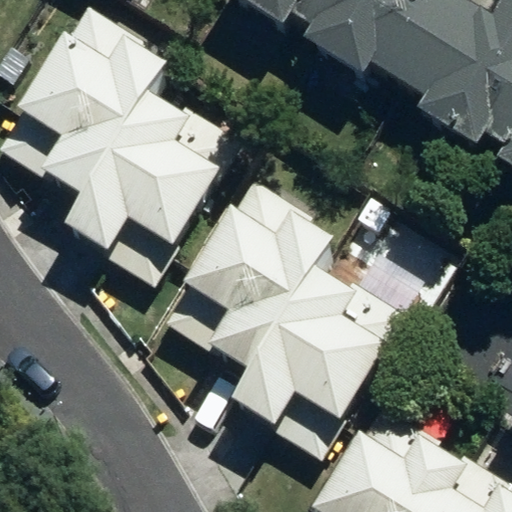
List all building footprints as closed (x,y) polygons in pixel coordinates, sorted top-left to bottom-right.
[(247,0),(301,33),(309,18),(333,34),(353,0),(247,0)] [(353,0),(333,34),(325,47),(378,79),(386,66),(413,81),(463,0),(353,0)] [(493,130),(511,99),(511,13),(509,19),(475,0),(463,0),(413,81),(443,101),(436,114),(485,143),(493,130)] [(93,206),(164,91),(180,65),(95,13),(10,154),(93,206)] [(164,91),(93,206),(76,233),(166,288),(252,146),(164,91)] [(511,99),(493,130),(511,141),(511,99)] [(178,327),(260,380),(329,269),(347,240),(264,188),(178,327)] [(332,464),(418,322),(329,269),(260,380),(242,409),(332,464)] [(443,511),(474,464),(393,415),(332,511),(443,511)] [(511,511),(511,487),(474,464),(443,511),(511,511)]
